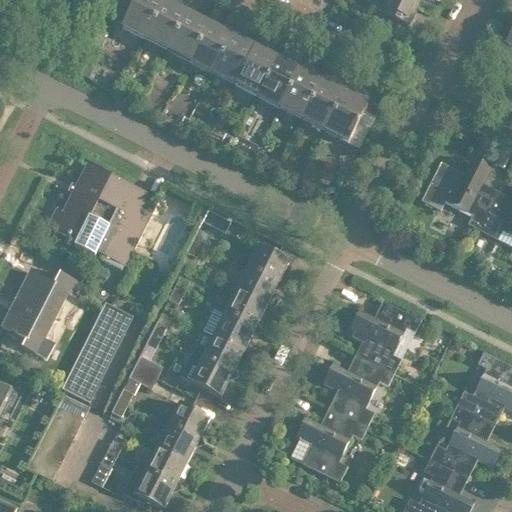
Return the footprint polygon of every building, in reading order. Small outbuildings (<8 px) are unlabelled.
[(135,0),(120,30),(143,41),(163,3),(156,0),(135,0)] [(417,4),(407,0),(382,0),(386,1),(379,14),(380,15),(376,23),(393,31),(397,23),(405,27),(417,4)] [(144,41),(166,53),(185,15),(163,4),(144,41)] [(166,53),(188,64),(208,26),(185,15),(166,53)] [(189,64),(211,76),(230,38),(208,26),(189,64)] [(511,27),(502,48),(511,53),(511,27)] [(211,76),(233,87),(253,49),(230,38),(211,76)] [(233,87),(256,98),(275,60),(253,49),(233,87)] [(275,60),(256,98),(278,110),(298,72),(275,60)] [(298,72),(278,110),(301,121),(320,83),(298,72)] [(111,77),(108,83),(117,88),(122,78),(117,75),(111,77)] [(320,83),(301,121),(323,132),(342,94),(320,83)] [(343,95),(323,133),(346,144),(366,106),(343,95)] [(178,113),(175,120),(173,123),(184,128),(185,125),(189,118),(178,113)] [(197,131),(196,134),(206,139),(207,136),(211,129),(204,125),(200,127),(197,131)] [(281,161),(276,169),(287,175),(291,166),(281,161)] [(467,225),(478,231),(497,193),(481,184),(486,174),(469,165),(464,176),(440,164),(421,202),(439,211),(444,202),(472,215),(467,225)] [(75,243),(72,247),(93,257),(95,253),(105,257),(103,262),(120,271),(123,266),(124,267),(156,201),(85,166),(58,221),(57,221),(51,231),(75,243)] [(511,200),(501,194),(497,193),(478,231),(496,240),(501,231),(511,236),(511,200)] [(202,221),(225,233),(229,224),(206,213),(202,221)] [(192,221),(188,230),(194,233),(196,230),(201,220),(190,214),(188,218),(192,221)] [(194,233),(190,241),(200,245),(205,235),(196,230),(194,233)] [(200,245),(190,241),(187,247),(184,253),(194,257),(200,245)] [(246,269),(278,285),(290,262),(258,246),(246,269)] [(476,261),(472,269),(480,273),(484,265),(476,261)] [(235,292),(267,308),(278,285),(246,269),(235,292)] [(0,327),(0,328),(23,340),(19,348),(44,360),(52,345),(39,338),(55,305),(59,307),(66,294),(74,298),(81,285),(58,274),(52,285),(28,272),(0,327)] [(178,278),(173,288),(182,293),(187,282),(178,278)] [(182,293),(173,288),(167,301),(176,306),(182,293)] [(211,307),(255,330),(267,308),(235,292),(229,304),(216,297),(211,307)] [(146,310),(153,314),(156,308),(159,302),(151,298),(146,310)] [(364,337),(355,355),(354,357),(392,376),(399,361),(390,356),(404,329),(413,333),(419,322),(381,303),(373,319),(363,314),(354,332),(364,337)] [(105,307),(104,306),(85,345),(108,357),(127,319),(105,308),(105,307)] [(200,330),(244,352),(255,330),(211,307),(199,330),(200,330)] [(141,318),(149,322),(153,314),(146,310),(141,318)] [(155,323),(151,333),(160,338),(165,328),(155,323)] [(189,352),(201,359),(232,375),(244,352),(200,330),(189,352)] [(160,338),(151,333),(145,345),(154,350),(160,338)] [(452,337),(448,346),(457,351),(461,342),(452,337)] [(108,357),(85,345),(62,390),(90,404),(90,403),(86,401),(108,357)] [(463,393),(456,406),(455,408),(494,427),(503,407),(511,411),(511,389),(511,390),(511,389),(511,368),(482,354),(476,365),(485,370),(472,397),(463,393)] [(139,357),(133,368),(155,379),(161,368),(139,357)] [(365,429),(366,427),(372,414),(363,410),(377,383),(386,387),(392,376),(354,357),(346,373),(336,368),(327,386),(336,390),(326,410),(365,429)] [(232,375),(201,359),(189,382),(221,398),(232,375)] [(155,379),(133,368),(128,379),(150,390),(155,379)] [(0,415),(12,393),(0,386),(0,415)] [(122,391),(117,401),(126,406),(131,396),(122,391)] [(87,409),(62,397),(57,407),(82,419),(87,409)] [(126,406),(117,401),(111,414),(120,419),(126,406)] [(178,403),(166,426),(197,442),(209,419),(178,403)] [(82,419),(57,407),(52,417),(76,430),(82,419)] [(466,481),(467,479),(476,461),(486,467),(495,449),(485,444),(494,427),(455,408),(449,419),(458,423),(445,451),(435,446),(428,461),(466,481)] [(365,429),(326,410),(318,426),(308,421),(299,439),(289,459),(338,483),(345,468),(336,464),(350,436),(359,441),(365,429)] [(76,430),(52,417),(47,428),(71,440),(76,430)] [(197,442),(166,426),(155,449),(169,456),(186,465),(197,442)] [(71,440),(47,428),(42,438),(67,450),(71,440)] [(42,438),(37,449),(61,461),(67,450),(42,438)] [(111,442),(106,452),(115,457),(120,446),(111,442)] [(37,449),(33,456),(32,459),(56,471),(61,461),(37,449)] [(186,465),(169,456),(155,449),(143,471),(174,487),(186,465)] [(115,457),(106,452),(100,465),(109,469),(115,457)] [(32,459),(26,470),(51,482),(56,471),(32,459)] [(401,511),(463,511),(468,502),(458,497),(466,481),(428,461),(422,472),(431,477),(417,504),(408,500),(401,511)] [(174,487),(143,471),(130,464),(116,491),(142,504),(143,505),(145,501),(155,506),(162,510),(174,487)] [(0,511),(14,511),(16,509),(0,500),(0,511)] [(143,505),(142,504),(141,507),(149,511),(151,511),(155,506),(145,501),(143,505)]
